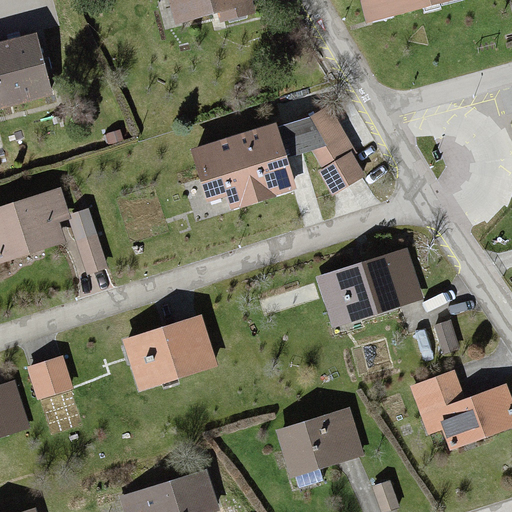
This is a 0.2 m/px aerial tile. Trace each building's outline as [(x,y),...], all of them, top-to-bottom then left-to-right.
[(253,0),(169,0),(175,25),(255,7),(253,0)] [(360,0),(365,17),(443,0),(360,0)] [(34,37),(0,45),(0,106),(49,95),(34,37)] [(309,121),(189,156),(205,203),(226,195),(233,218),(293,197),(283,166),(313,155),(321,175),(320,176),(327,196),(366,181),(331,114),(309,121)] [(58,193),(0,208),(0,261),(72,241),(58,193)] [(107,272),(90,216),(71,222),(87,277),(107,272)] [(407,254),(316,280),(330,328),(421,302),(407,254)] [(198,320),(122,341),(135,389),(211,369),(198,320)] [(452,322),(430,331),(441,360),(463,351),(452,322)] [(60,360),(26,369),(36,402),(69,392),(60,360)] [(511,403),(507,386),(461,400),(454,377),(410,390),(425,436),(446,430),(452,450),(511,431),(511,403)] [(15,386),(0,389),(0,441),(28,434),(15,386)] [(350,412),(275,430),(288,482),(363,464),(350,412)] [(207,473),(118,497),(121,511),(211,511),(217,511),(207,473)] [(400,511),(393,483),(373,488),(378,511),(400,511)]
